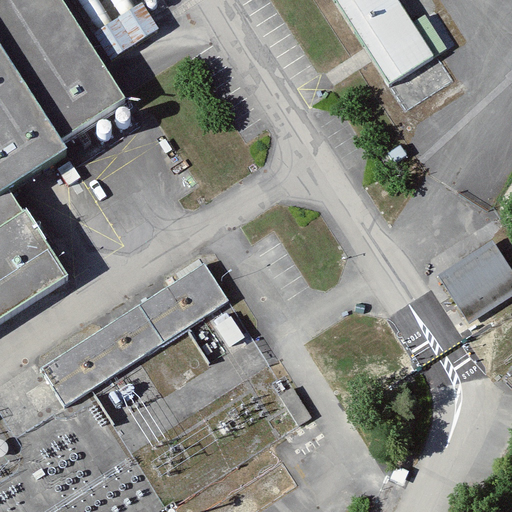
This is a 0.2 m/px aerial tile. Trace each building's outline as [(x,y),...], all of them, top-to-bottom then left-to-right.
[(0,0),(0,53),(64,153),(128,111),(57,0),(0,0)] [(77,0),(102,37),(116,28),(98,0),(77,0)] [(110,0),(125,23),(140,14),(131,0),(110,0)] [(436,60),(396,0),(333,0),(391,89),(436,60)] [(156,2),(154,1),(151,1),(149,3),(148,5),(148,8),(148,10),(150,12),(153,13),(155,12),(157,11),(159,9),(159,6),(158,4),(156,2)] [(113,62),(160,34),(145,11),(140,14),(125,23),(116,28),(102,37),(100,39),(113,62)] [(71,165),(64,153),(0,53),(0,209),(13,202),(71,165)] [(125,117),(122,118),(120,119),(118,121),(117,124),(117,127),(118,129),(120,131),(122,133),(125,133),(128,132),(130,130),(132,128),(132,125),(132,122),(130,120),(128,118),(125,117)] [(106,129),(103,129),(100,130),(98,133),(97,135),(97,138),(98,141),(100,143),(103,144),(106,144),(108,144),(111,142),(112,139),(113,137),(112,134),(111,131),(108,130),(106,129)] [(388,155),(395,165),(408,157),(401,147),(388,155)] [(0,209),(0,240),(25,224),(13,202),(0,209)] [(0,240),(0,332),(70,287),(28,222),(25,224),(0,240)] [(511,295),(511,273),(492,242),(439,276),(469,323),(511,295)] [(44,368),(68,406),(229,302),(204,263),(44,368)] [(166,372),(160,354),(152,357),(162,384),(211,368),(199,332),(168,342),(177,369),(166,372)] [(281,397),(299,426),(312,418),(293,388),(281,397)]
